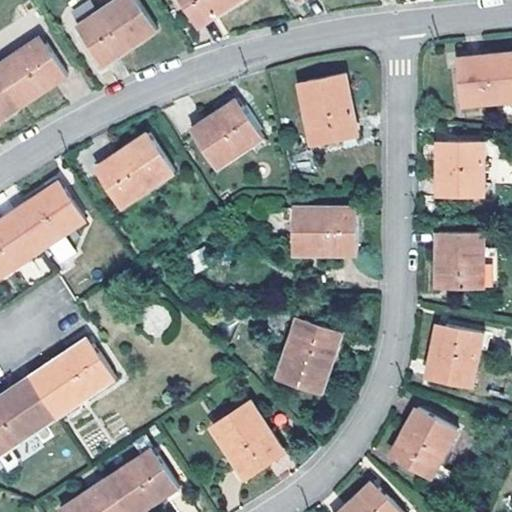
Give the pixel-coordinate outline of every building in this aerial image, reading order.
[(100,18),(79,32),(103,66),(158,30),(138,0),(117,0),(97,13),(100,18)] [(179,0),(198,27),(238,0),(179,0)] [(76,27),(79,32),(100,18),(97,13),(76,27)] [(25,56),(46,42),(42,36),(21,50),(25,56)] [(68,75),(46,42),(25,56),(21,50),(0,64),(0,76),(20,107),(61,80),(68,75)] [(484,62),(458,64),(462,105),(511,100),(511,51),(483,54),(484,62)] [(457,57),(458,64),(484,62),(483,54),(457,57)] [(317,117),(322,143),(360,135),(347,72),(300,81),(308,119),(317,117)] [(0,120),(20,107),(0,76),(0,120)] [(222,116),(242,103),(239,97),(218,110),(222,116)] [(265,136),(242,103),(222,116),(218,110),(191,128),(218,169),(265,136)] [(317,117),(308,119),(313,145),(322,143),(317,117)] [(120,159),(99,172),(122,207),(176,172),(151,132),(117,154),(120,159)] [(438,139),(438,165),(446,165),(446,139),(438,139)] [(485,140),(446,139),(446,165),(438,165),(438,196),(484,197),(485,140)] [(96,167),(99,172),(120,159),(117,154),(96,167)] [(60,180),(54,184),(58,192),(65,187),(60,180)] [(13,211),(41,251),(87,220),(65,187),(58,192),(54,184),(13,211)] [(358,253),(359,213),(334,213),(333,206),(295,206),(294,253),(358,253)] [(0,278),(41,251),(13,211),(0,219),(0,278)] [(485,231),(439,231),(439,263),(445,263),(445,288),(485,288),(485,231)] [(70,270),(58,277),(75,300),(86,293),(70,270)] [(156,305),(143,322),(159,334),(172,317),(156,305)] [(298,316),(290,340),(297,343),(305,319),(298,316)] [(344,331),(305,319),(297,343),(290,340),(278,378),(324,393),(344,331)] [(439,323),(433,348),(441,349),(446,325),(439,323)] [(484,332),(446,325),(441,349),(433,348),(427,376),(472,386),(484,332)] [(72,355),(94,341),(89,335),(68,349),(72,355)] [(116,375),(94,341),(72,355),(68,349),(30,374),(58,415),(116,375)] [(0,453),(58,415),(30,374),(0,393),(0,453)] [(247,478),(282,457),(267,435),(273,431),(251,399),(212,425),(247,478)] [(402,451),(398,458),(432,477),(459,427),(417,406),(396,448),(402,451)] [(267,435),(282,457),(287,453),(273,431),(267,435)] [(137,465),(158,451),(154,445),(133,459),(137,465)] [(392,455),(398,458),(402,451),(396,448),(392,455)] [(140,511),(181,485),(158,451),(137,465),(133,459),(107,477),(130,511),(140,511)] [(130,511),(107,477),(82,494),(86,500),(67,511),(130,511)] [(360,503),(378,485),(372,479),(354,497),(360,503)] [(404,511),(378,485),(360,503),(354,497),(338,511),(404,511)] [(61,508),(63,511),(67,511),(86,500),(82,494),(61,508)]
